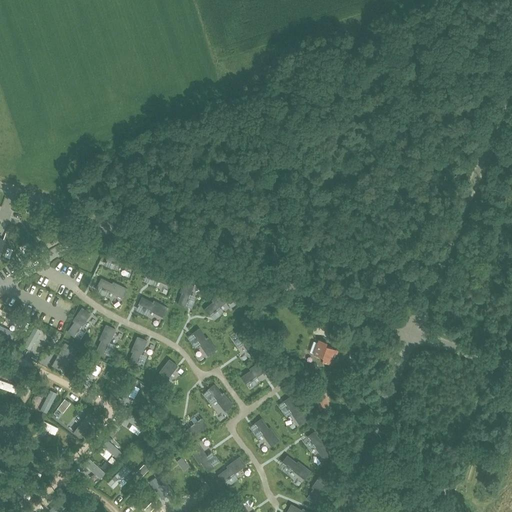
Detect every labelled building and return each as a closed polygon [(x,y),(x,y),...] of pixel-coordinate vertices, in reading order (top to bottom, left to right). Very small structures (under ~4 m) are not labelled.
[(109,252),(106,260),(111,261),(112,262),(111,262),(114,263),(114,262),(115,263),(133,269),(136,259),(121,254),(120,256),(109,252)] [(148,267),(145,275),(172,286),(176,277),(160,270),(160,272),(148,267)] [(182,292),(177,304),(185,307),(187,302),(187,301),(188,301),(189,299),(188,298),(189,298),(195,280),(185,277),(180,292),(182,292)] [(101,278),(97,286),(102,288),(103,288),(102,289),(105,290),(105,289),(106,290),(122,298),(127,288),(113,281),(112,283),(101,278)] [(213,301),(203,309),(209,316),(231,297),(224,289),(212,300),(213,301)] [(142,297),(138,304),(142,307),(143,307),(143,308),(145,309),(146,308),(146,309),(163,317),(168,308),(153,300),(153,302),(142,297)] [(74,322),(67,332),(74,336),(77,332),(78,332),(80,330),(79,329),(90,314),(82,307),(73,320),(74,322)] [(1,324),(0,326),(0,333),(5,336),(6,333),(16,338),(18,334),(1,324)] [(101,340),(96,351),(104,354),(106,350),(106,349),(107,349),(108,347),(107,346),(108,346),(115,329),(106,324),(99,339),(101,340)] [(199,328),(192,333),(195,337),(195,338),(196,341),(197,340),(197,341),(208,356),(217,350),(208,337),(206,338),(199,328)] [(242,328),(235,333),(252,357),(260,351),(251,337),(249,338),(242,328)] [(33,353),(40,338),(33,335),(26,350),(33,353)] [(133,352),(128,363),(136,366),(138,362),(138,361),(139,361),(140,359),(139,358),(140,358),(147,340),(137,336),(131,351),(133,352)] [(332,362),(336,351),(332,350),(333,348),(326,345),(327,342),(319,340),(315,354),(323,357),(321,360),(328,363),(329,361),(332,362)] [(158,375),(152,382),(159,388),(177,365),(173,363),(170,360),(168,359),(158,372),(160,373),(158,375)] [(250,370),(240,377),(244,384),(268,367),(263,359),(249,369),(250,370)] [(214,384),(207,389),(210,393),(211,394),(210,395),(212,397),(213,396),(213,397),(225,411),(233,404),(223,392),(222,393),(214,384)] [(320,411),(330,407),(325,392),(314,396),(320,411)] [(289,396),(283,401),(299,425),(307,419),(298,405),(296,407),(289,396)] [(71,408),(64,416),(71,421),(77,413),(71,408)] [(136,419),(143,425),(147,420),(141,414),(136,419)] [(188,427),(178,434),(185,443),(195,436),(198,434),(197,432),(207,425),(201,418),(188,427)] [(260,418),(254,422),(271,446),(279,440),(269,427),(268,428),(260,418)] [(314,430),(307,435),(323,459),(332,453),(322,439),(321,441),(314,430)] [(127,446),(131,436),(124,433),(122,439),(128,441),(126,446),(127,446)] [(198,443),(190,449),(199,463),(200,461),(208,472),(214,467),(198,443)] [(286,455),(281,462),(304,479),(310,471),(297,461),(296,463),(286,455)] [(228,467),(218,474),(222,481),(246,464),(240,456),(227,466),(228,467)] [(143,464),(134,474),(139,479),(148,469),(143,464)] [(313,488),(306,498),(312,502),(329,479),(321,473),(311,487),(313,488)] [(144,494),(130,507),(134,511),(137,511),(150,501),(144,494)] [(177,511),(188,511),(194,509),(190,501),(176,508),(177,511)]
